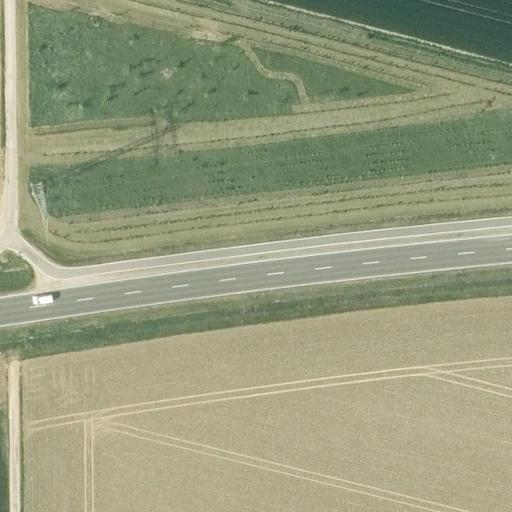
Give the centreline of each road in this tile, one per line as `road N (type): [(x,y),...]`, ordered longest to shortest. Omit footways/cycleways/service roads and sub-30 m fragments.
road 1 (secondary): [(511,250),(0,312)]
road 2 (track): [(8,234),(10,0)]
road 3 (track): [(16,511),(14,361)]
